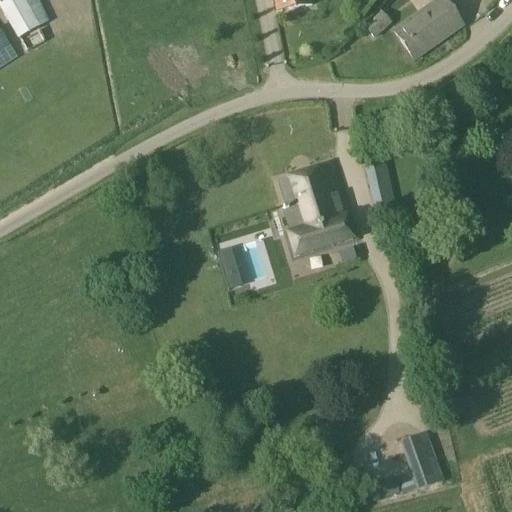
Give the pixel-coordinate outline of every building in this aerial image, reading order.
[(17,40),(23,51),(26,56),(47,44),(39,30),(49,23),(37,0),(1,0),(0,1),(0,8),(17,40)] [(273,0),(276,13),(311,6),(310,0),(273,0)] [(441,0),(438,0),(392,33),(414,63),(462,28),(441,0)] [(373,41),(387,29),(378,19),(364,31),(373,41)] [(0,68),(15,59),(0,37),(0,68)] [(352,242),(345,218),(344,218),(329,167),(276,183),(284,212),(281,213),(288,235),(286,235),(293,260),(352,242)] [(396,215),(390,192),(371,196),(376,219),(396,215)] [(234,252),(221,256),(231,290),(245,286),(234,252)] [(423,437),(402,444),(417,489),(439,481),(423,437)] [(368,489),(372,503),(398,495),(393,480),(368,489)]
